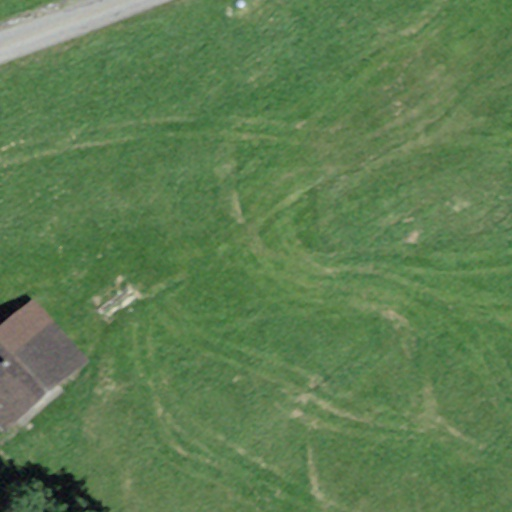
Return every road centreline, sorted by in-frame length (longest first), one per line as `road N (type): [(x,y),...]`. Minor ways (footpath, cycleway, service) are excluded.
road 1 (track): [(96,330),(323,153),(511,38)]
road 2 (unclassified): [(120,0),(0,50)]
